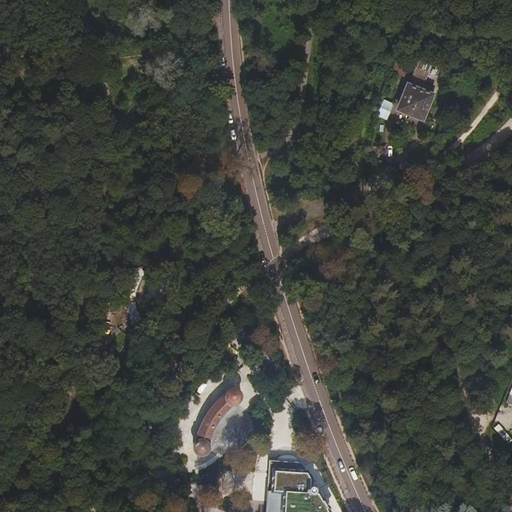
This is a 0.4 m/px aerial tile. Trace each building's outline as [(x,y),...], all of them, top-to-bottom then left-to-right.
[(442,77),(446,86),(452,83),(445,69),(416,58),(413,66),(442,77)] [(389,70),(405,76),(407,71),(392,65),(389,70)] [(409,86),(431,95),(432,90),(410,81),(409,86)] [(398,110),(422,119),(431,96),(431,95),(409,86),(408,86),(398,110)] [(377,116),(389,120),(395,105),(382,100),(377,116)] [(247,347),(265,372),(273,366),(254,342),(247,347)] [(200,455),(201,455),(202,455),(203,455),(204,455),(205,454),(206,453),(207,452),(207,451),(208,450),(208,449),(208,448),(208,447),(207,446),(207,445),(206,444),(208,436),(210,431),(212,426),(213,424),(215,421),(218,416),(223,410),(225,408),(227,406),(231,403),(232,403),(234,403),(235,403),(237,403),(238,402),(239,401),(240,400),(240,399),(240,398),(241,397),(241,396),(240,395),(240,394),(240,393),(239,392),(237,391),(236,390),(235,390),(234,390),(233,390),(232,390),(231,390),(231,391),(230,391),(229,392),(228,393),(227,394),(227,395),(227,396),(222,400),(219,403),(213,410),(209,415),(206,421),(205,424),(202,431),(201,436),(200,442),(199,442),(198,442),(197,443),(196,443),(196,444),(195,445),(195,446),(194,447),(194,449),(194,450),(195,451),(195,452),(196,453),(198,454),(199,455),(200,455)] [(494,427),(510,446),(511,444),(511,440),(498,424),(494,427)] [(328,511),(317,491),(315,490),(316,489),(316,488),(315,487),(315,486),(314,485),(313,485),(312,485),(311,485),(310,478),(307,471),(305,470),(305,467),(303,464),(296,464),(288,463),(276,462),(270,462),(269,473),(268,492),(268,493),(266,511),(328,511)] [(184,482),(185,489),(212,485),(212,479),(210,479),(184,482)]
